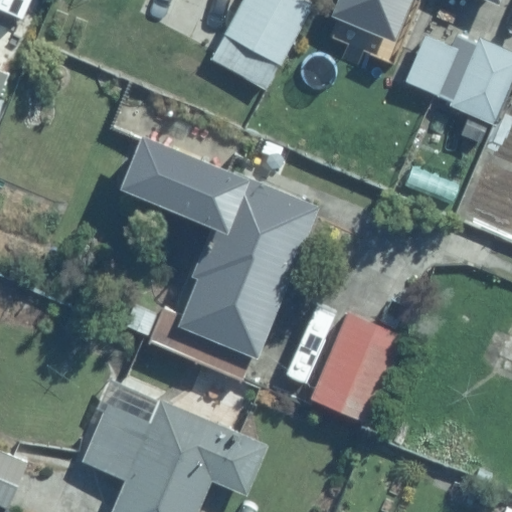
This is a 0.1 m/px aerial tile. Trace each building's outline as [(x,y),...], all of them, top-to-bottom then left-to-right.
[(315,3),(308,0),(244,0),(212,60),(268,90),(315,3)] [(430,37),(409,80),(498,124),(511,95),(511,60),(459,34),(452,48),(430,37)] [(321,205),(151,138),(130,190),(221,226),(185,318),(165,310),(151,344),(242,381),(253,354),(261,357),(321,205)] [(418,341),(350,311),(312,397),(380,428),(418,341)] [(511,324),(506,323),(494,358),(511,363),(511,324)] [(271,445),(163,399),(152,423),(110,405),(85,463),(130,483),(117,511),(198,511),(211,481),(249,497),(271,445)] [(29,465),(0,453),(0,507),(9,511),(29,465)]
